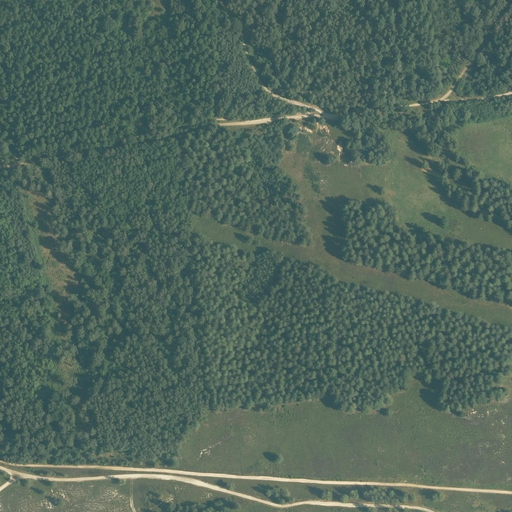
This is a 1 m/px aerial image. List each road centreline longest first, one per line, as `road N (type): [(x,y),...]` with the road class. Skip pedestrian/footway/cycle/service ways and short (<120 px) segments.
road 1 (unknown): [(0,161),(232,117),(267,92),(427,83),(452,66),(504,0)]
road 2 (unknown): [(511,491),(0,460)]
road 3 (track): [(433,511),(342,499),(270,504),(171,475),(53,478),(13,470)]
road 4 (track): [(329,114),(214,125),(0,168)]
road 5 (track): [(329,114),(267,92),(218,0)]
road 6 (track): [(437,98),(511,0)]
